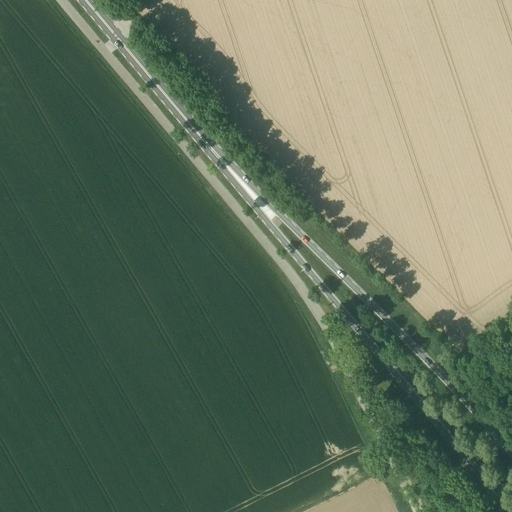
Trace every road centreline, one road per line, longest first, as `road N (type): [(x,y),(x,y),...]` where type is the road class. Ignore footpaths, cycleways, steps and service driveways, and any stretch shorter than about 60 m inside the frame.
road 1 (primary): [(229,169),(508,511)]
road 2 (primary): [(511,451),(229,169)]
road 3 (primary): [(229,169),(84,0)]
